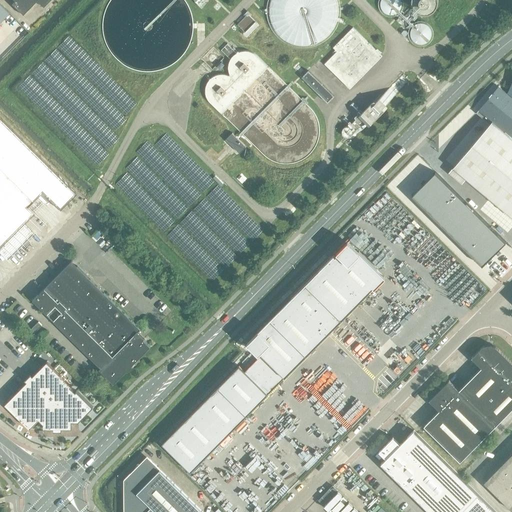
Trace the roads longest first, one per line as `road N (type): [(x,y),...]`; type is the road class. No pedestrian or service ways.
road 1 (primary): [(54,500),(511,40)]
road 2 (unknown): [(330,156),(271,221),(149,106),(251,0)]
road 3 (unclassified): [(285,511),(492,311)]
road 4 (unclassified): [(0,298),(89,206)]
